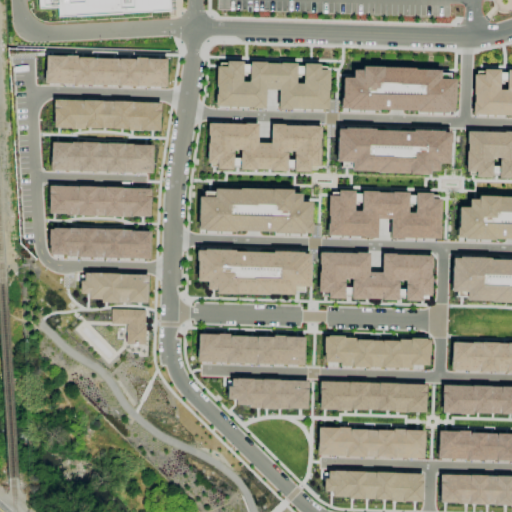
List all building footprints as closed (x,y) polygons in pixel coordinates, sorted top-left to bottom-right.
[(55,0),(56,17),(169,12),(168,0),(55,0)] [(44,55),(63,56),(63,55),(74,55),(74,57),(133,59),(133,57),(145,57),(145,58),(164,59),(163,86),(134,86),(116,86),(116,85),(90,84),(90,85),(71,84),(71,83),(43,83),(44,55)] [(213,66),(217,66),(217,63),(224,63),(224,61),(240,61),(240,63),(247,64),(247,61),(263,62),(263,63),(277,63),(277,62),(294,63),(294,65),(301,66),(301,63),(317,63),(317,66),(324,66),(324,69),(327,70),(326,89),(325,89),(325,97),(326,97),(325,109),(289,108),(289,109),(276,109),(276,90),(264,89),(263,109),(249,108),(249,107),(212,106),(213,93),(214,93),(214,86),(213,86),(213,66)] [(340,77),(350,77),(350,69),(359,70),(359,66),(412,67),(412,69),(437,69),(437,72),(447,73),(447,79),(452,79),(451,112),(444,111),(444,113),(414,112),(414,110),(376,109),(376,110),(346,110),(346,108),(338,108),(338,98),(339,98),(340,77)] [(470,74),(474,74),(474,71),(481,71),(481,69),(497,69),(497,72),(504,72),(504,70),(511,70),(511,116),(506,116),(506,115),(469,114),(470,101),(471,101),(471,95),(470,95),(470,74)] [(52,100),(80,101),(80,100),(99,100),(99,101),(110,102),(110,101),(129,101),(129,102),(158,103),(157,131),(140,130),(140,131),(124,131),(124,129),(82,128),(82,129),(68,129),(68,127),(51,127),(52,100)] [(203,163),(207,163),(207,167),(214,167),(214,169),(230,169),(230,167),(237,167),(237,169),(253,170),(253,169),(267,169),(267,170),(284,171),(284,168),(291,168),(291,171),(307,171),(307,169),(314,169),(314,166),(317,166),(317,146),(316,146),(316,138),(317,138),(317,126),(281,125),(281,124),(268,124),(267,143),(255,142),(256,123),(241,123),(241,124),(205,123),(204,136),(205,136),(205,143),(204,143),(203,163)] [(446,163),(436,162),(436,171),(427,170),(426,174),(374,173),(374,171),(349,171),(349,167),(338,167),(339,161),(333,161),(334,128),(342,129),(342,127),(372,128),(372,130),(410,131),(410,129),(440,130),(440,131),(448,132),(448,142),(447,142),(446,163)] [(463,171),(466,172),(466,175),(473,175),(473,177),(489,178),(489,175),(496,176),(496,178),(511,178),(511,131),(500,131),(500,132),(464,131),(464,144),(465,144),(464,151),(463,151),(463,171)] [(49,142),(69,143),(69,142),(130,143),(130,145),(149,145),(149,172),(48,169),(49,142)] [(46,213),(63,214),(63,215),(130,216),(147,216),(148,189),(47,186),(46,213)] [(309,202),(298,201),(299,193),(289,193),(290,189),(237,187),(237,189),(212,188),(212,191),(201,191),(201,197),(196,197),(195,229),(203,230),(203,231),(233,232),(233,230),(271,231),(271,233),(301,233),(301,232),(309,233),(309,222),(308,222),(309,202)] [(325,195),(329,195),(329,192),(336,192),(336,190),(352,190),(352,193),(359,193),(359,191),(375,191),(375,192),(389,192),(389,191),(406,192),(406,195),(413,195),(413,192),(429,193),(429,195),(436,195),(436,199),(438,199),(438,218),(437,218),(436,227),(437,227),(437,238),(401,237),(401,238),(387,238),(388,219),(376,219),(375,238),(361,237),(361,236),(324,235),(325,223),(326,223),(326,216),(325,216),(325,195)] [(456,207),(466,207),(466,199),(475,199),(475,195),(511,196),(511,239),(492,239),(492,240),(462,239),(462,238),(453,238),(454,228),(455,228),(456,207)] [(51,228),(67,228),(67,227),(128,229),(128,231),(147,231),(146,250),(147,250),(147,258),(118,257),(118,258),(62,256),(63,255),(47,254),(47,244),(46,244),(46,229),(51,229),(51,228)] [(194,281),(204,281),(204,289),(213,290),(213,294),(266,295),(266,294),(291,295),(291,291),(301,292),(302,286),(307,286),(308,253),(300,253),(300,252),(270,251),(270,252),(232,251),(232,250),(202,249),(202,250),(194,250),(194,260),(195,260),(194,281)] [(315,292),(319,292),(319,296),(326,296),(326,298),(342,299),(342,296),(348,296),(348,299),(365,299),(365,298),(379,298),(379,299),(396,300),(396,297),(402,297),(402,300),(419,301),(419,298),(426,299),(426,295),(428,295),(429,275),(428,275),(428,267),(429,267),(429,255),(393,254),(393,253),(380,253),(379,272),(367,272),(368,252),(353,252),(353,253),(317,252),(316,265),(317,265),(317,272),(316,272),(315,292)] [(511,302),(489,302),(489,301),(464,300),(464,297),(454,297),(454,291),(449,291),(450,258),(457,258),(457,257),(487,258),(487,259),(511,259),(511,302)] [(81,272),(146,274),(145,303),(98,302),(98,299),(86,298),(86,294),(76,293),(77,280),(81,280),(81,272)] [(109,309),(143,309),(143,325),(144,325),(143,345),(124,344),(125,324),(109,323),(109,309)] [(196,334),(215,334),(215,333),(227,334),(227,335),(270,336),(270,335),(282,335),(282,336),(301,337),(301,364),(195,361),(196,334)] [(321,336),(325,337),(325,335),(341,336),(341,337),(353,337),(352,339),(395,340),(395,339),(407,339),(407,338),(423,338),(423,340),(427,340),(427,355),(426,355),(426,364),(409,364),(409,367),(338,365),(338,362),(321,361),(322,352),(320,352),(321,336)] [(449,342),(469,343),(469,342),(511,343),(511,370),(449,369),(449,342)] [(229,378),(306,380),(305,409),(246,408),(246,404),(234,404),(234,399),(224,399),(224,386),(229,386),(229,378)] [(317,382),(423,385),(422,412),(405,411),(405,412),(391,412),(391,410),(348,409),(348,411),(333,410),(333,409),(317,409),(317,382)] [(440,385),(511,387),(511,413),(470,413),(470,414),(455,414),(455,413),(439,412),(440,385)] [(315,454),(421,458),(421,431),(404,430),(404,429),(390,429),(390,430),(347,429),(347,427),(332,427),(332,428),(316,427),(315,454)] [(434,458),(511,460),(511,432),(510,432),(510,434),(466,432),(466,431),(452,430),(452,431),(435,431),(434,458)] [(326,470),(420,473),(419,501),(402,501),(402,502),(387,501),(387,500),(344,498),(344,497),(329,496),(330,491),(321,491),(321,478),(322,478),(322,473),(325,473),(326,470)] [(437,502),(456,502),(456,503),(511,504),(511,477),(438,475),(437,502)]
